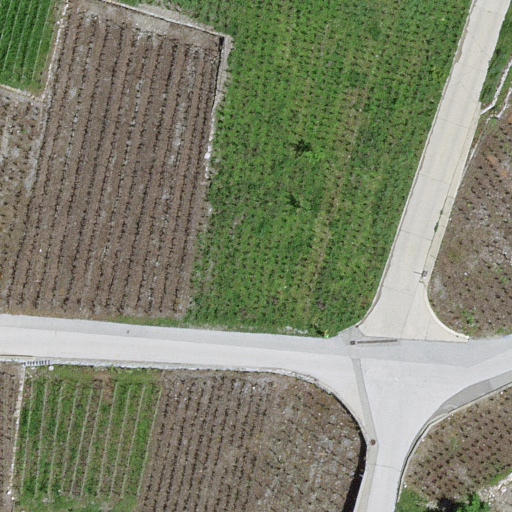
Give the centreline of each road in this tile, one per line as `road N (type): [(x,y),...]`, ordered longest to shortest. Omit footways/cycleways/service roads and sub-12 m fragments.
road 1 (track): [(0,344),(403,361)]
road 2 (track): [(403,361),(408,292),(497,0)]
road 3 (track): [(403,361),(376,511)]
